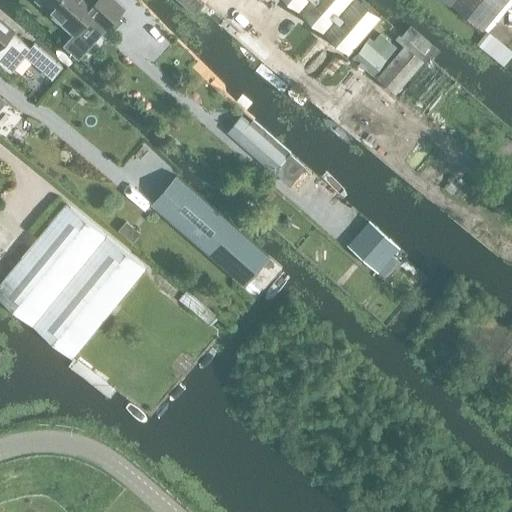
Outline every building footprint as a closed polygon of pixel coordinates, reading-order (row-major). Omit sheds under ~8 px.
[(122,9),(112,0),(96,0),(95,1),(93,0),(40,0),(51,10),(50,14),(58,21),(62,20),(75,32),(87,18),(91,22),(94,17),(105,27),(122,9)] [(287,0),(349,53),(380,16),(360,0),(287,0)] [(506,0),(442,0),(482,30),(506,0)] [(0,61),(8,68),(22,52),(49,74),(59,62),(31,39),(27,44),(0,22),(3,19),(0,17),(0,61)] [(409,25),(401,34),(400,35),(398,33),(394,38),(402,45),(375,77),(394,94),(423,62),(426,65),(439,51),(409,25)] [(369,37),(365,41),(351,57),(371,74),(385,58),(379,53),(389,41),(380,33),(373,41),(369,37)] [(289,153),(286,157),(248,124),(236,138),(289,184),(304,167),(289,153)] [(267,255),(177,177),(153,204),(243,283),(267,255)] [(145,268),(65,202),(0,282),(0,298),(71,357),(145,268)] [(348,243),(379,271),(400,247),(369,220),(348,243)] [(126,221),(119,230),(133,241),(140,232),(126,221)]
